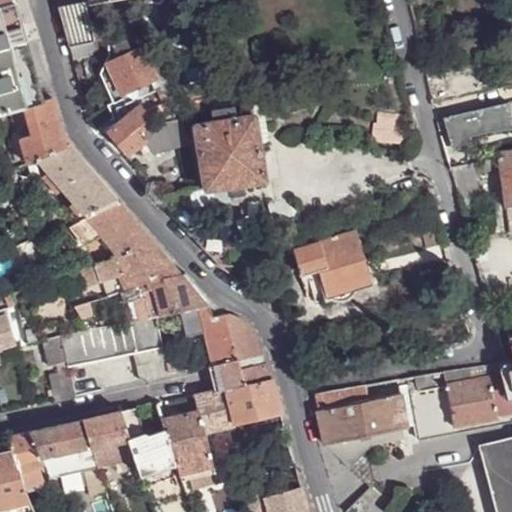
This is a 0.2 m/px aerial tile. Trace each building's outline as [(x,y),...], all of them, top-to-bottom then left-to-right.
[(22,19),(16,0),(15,0),(0,3),(0,45),(28,38),(22,19)] [(59,8),(70,47),(95,41),(87,3),(59,8)] [(45,98),(40,83),(36,67),(28,38),(0,45),(0,111),(26,104),(45,98)] [(126,43),(115,48),(120,59),(109,64),(117,82),(122,94),(156,78),(143,50),(132,54),(126,43)] [(45,98),(26,104),(34,133),(22,136),(29,160),(39,156),(70,144),(65,139),(60,119),(53,96),(45,98)] [(217,103),(218,110),(231,108),(230,101),(217,103)] [(168,102),(167,102),(159,106),(162,112),(163,113),(171,109),(168,102)] [(511,104),(450,119),(458,152),(481,147),(478,136),(489,133),(511,132),(511,104)] [(162,112),(159,106),(159,105),(145,111),(151,117),(162,112)] [(150,117),(151,117),(145,111),(141,106),(124,119),(108,133),(124,151),(127,155),(140,145),(146,139),(138,130),(148,122),(151,119),(150,117)] [(255,116),(237,119),(235,107),(231,108),(218,110),(213,111),(215,122),(196,126),(207,189),(216,188),(230,186),(232,196),(246,194),(244,184),(267,181),(255,116)] [(404,144),(407,113),(396,112),(382,111),(382,113),(380,142),(404,144)] [(184,116),(148,122),(138,130),(146,139),(140,145),(152,143),(153,148),(188,141),(184,116)] [(39,156),(64,185),(56,193),(78,220),(121,203),(94,172),(70,144),(39,156)] [(511,149),(501,151),(502,161),(503,169),(508,210),(511,232),(511,149)] [(497,162),(497,160),(474,165),(476,173),(498,169),(497,162)] [(476,173),(474,165),(452,169),(465,213),(485,208),(476,173)] [(216,188),(207,189),(190,191),(192,210),(218,207),(216,188)] [(78,220),(52,231),(55,239),(77,231),(79,239),(85,236),(91,244),(106,234),(122,254),(153,242),(135,220),(121,203),(78,220)] [(295,247),(304,277),(310,275),(313,287),(317,299),(374,282),(360,229),(295,247)] [(55,239),(52,231),(45,234),(47,241),(55,239)] [(121,268),(127,291),(149,285),(182,275),(166,257),(153,242),(122,254),(118,255),(121,268)] [(118,255),(107,260),(110,270),(110,272),(121,268),(118,255)] [(107,260),(99,262),(102,273),(110,270),(107,260)] [(182,275),(149,285),(150,290),(154,289),(155,293),(150,294),(135,297),(139,320),(155,317),(182,311),(198,308),(208,306),(193,288),(182,275)] [(126,292),(98,300),(101,311),(124,305),(124,301),(128,299),(126,292)] [(98,300),(89,302),(92,313),(101,311),(98,300)] [(77,306),(82,316),(92,313),(89,302),(77,306)] [(30,343),(30,342),(20,304),(0,310),(0,347),(18,342),(23,345),(30,343)] [(204,331),(213,365),(236,360),(230,336),(235,335),(230,314),(224,314),(213,316),(208,306),(198,308),(204,331)] [(198,308),(182,311),(186,328),(187,328),(189,334),(204,331),(198,308)] [(210,367),(216,391),(217,392),(229,390),(272,380),(268,364),(242,369),(240,360),(261,355),(260,352),(256,341),(252,331),(240,317),(230,314),(235,335),(230,336),(236,360),(213,365),(211,366),(210,367)] [(511,316),(495,320),(504,346),(511,343),(511,316)] [(63,335),(71,366),(115,357),(135,353),(162,348),(163,348),(155,317),(139,320),(88,330),(63,335)] [(57,400),(77,396),(71,366),(63,335),(45,339),(51,367),(58,365),(60,373),(51,375),(57,400)] [(140,382),(170,376),(169,373),(166,363),(162,348),(135,353),(140,382)] [(199,358),(166,363),(169,373),(200,368),(199,358)] [(511,411),(511,364),(511,361),(509,362),(412,377),(413,385),(424,455),(462,448),(459,427),(502,418),(501,414),(511,411)] [(412,377),(401,379),(402,386),(413,385),(412,377)] [(319,396),(327,443),(409,429),(402,386),(401,379),(386,382),(388,396),(372,399),(369,384),(322,392),(319,396)] [(272,380),(229,390),(237,423),(282,413),(278,397),(272,380)] [(216,391),(197,396),(202,413),(207,431),(238,424),(237,423),(229,390),(217,392),(216,391)] [(138,409),(122,412),(132,440),(148,487),(183,475),(182,473),(168,429),(150,434),(146,432),(138,409)] [(95,418),(85,420),(94,446),(95,449),(132,440),(122,412),(95,418)] [(171,420),(165,421),(168,429),(182,473),(215,465),(215,464),(207,431),(202,413),(171,420)] [(45,429),(32,432),(45,462),(47,461),(53,477),(87,469),(101,467),(95,449),(94,446),(89,447),(80,421),(45,429)] [(17,451),(23,470),(40,464),(45,462),(32,432),(24,434),(13,436),(17,451)] [(499,511),(511,511),(511,439),(484,447),(499,511)] [(0,511),(37,511),(26,482),(26,480),(23,470),(17,451),(0,454),(0,511)] [(23,470),(26,480),(44,473),(40,464),(23,470)] [(215,465),(182,473),(183,475),(184,478),(188,477),(192,488),(220,480),(216,464),(215,464),(215,465)] [(87,469),(53,477),(60,495),(93,487),(87,469)] [(263,475),(244,480),(252,511),(310,511),(304,487),(269,496),(263,475)] [(111,495),(107,485),(99,487),(103,498),(111,495)]
